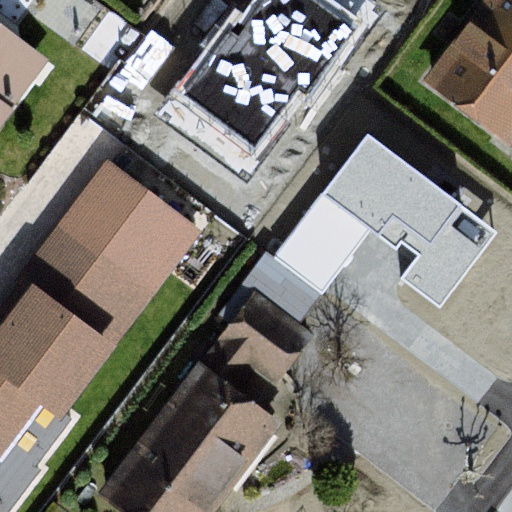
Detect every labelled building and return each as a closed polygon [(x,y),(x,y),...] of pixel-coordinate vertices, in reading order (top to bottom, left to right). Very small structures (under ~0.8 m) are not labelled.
[(511,0),(489,0),(421,89),(508,158),(511,152),(511,0)] [(0,32),(0,128),(49,68),(0,32)] [(498,232),(368,134),(324,192),(396,247),(401,240),(418,254),(399,278),(440,309),(498,232)] [(63,226),(0,309),(0,470),(1,472),(144,289),(63,226)] [(247,306),(105,499),(118,511),(215,511),(275,437),(254,413),(280,378),(298,340),(247,306)]
